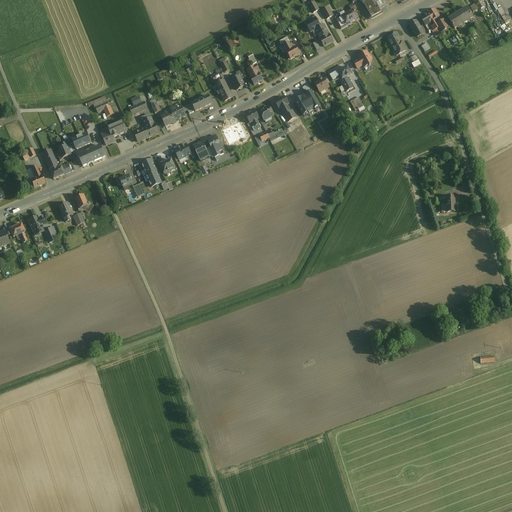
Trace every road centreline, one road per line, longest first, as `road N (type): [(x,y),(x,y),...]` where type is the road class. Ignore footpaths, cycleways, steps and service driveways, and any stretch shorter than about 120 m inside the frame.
road 1 (unclassified): [(225,511),(165,325),(96,173)]
road 2 (secondary): [(397,19),(223,116),(96,173)]
road 3 (unclassified): [(397,19),(444,93),(511,306)]
road 4 (unclassified): [(52,191),(0,64)]
